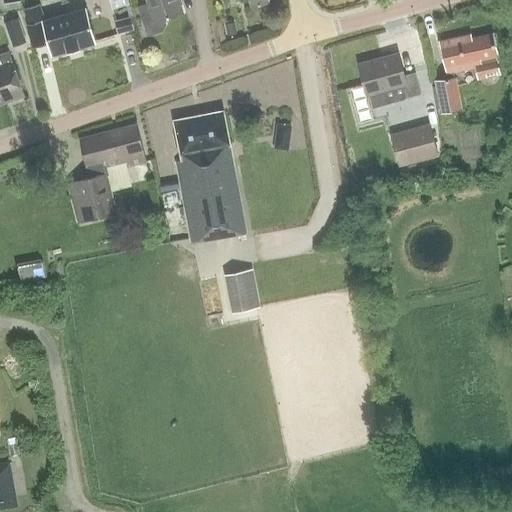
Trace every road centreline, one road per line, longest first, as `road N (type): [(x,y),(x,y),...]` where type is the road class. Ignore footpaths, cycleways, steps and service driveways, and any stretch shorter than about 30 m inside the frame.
road 1 (unclassified): [(0,149),(302,35)]
road 2 (track): [(0,318),(52,347),(78,493),(97,511)]
road 3 (unclassified): [(302,35),(430,0)]
